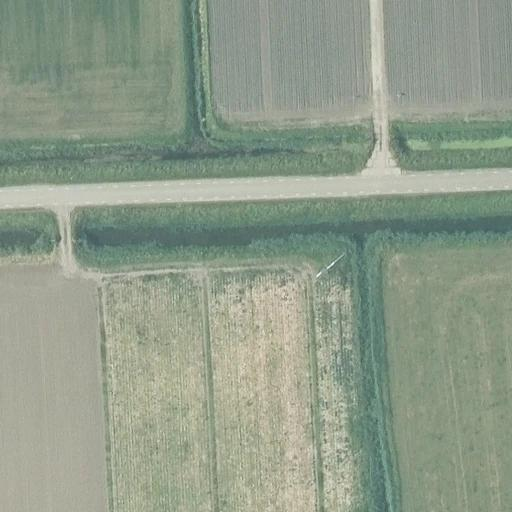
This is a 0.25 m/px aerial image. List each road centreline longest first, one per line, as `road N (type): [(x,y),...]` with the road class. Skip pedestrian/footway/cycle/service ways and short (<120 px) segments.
road 1 (unclassified): [(0,199),(511,182)]
road 2 (track): [(386,187),(378,0)]
